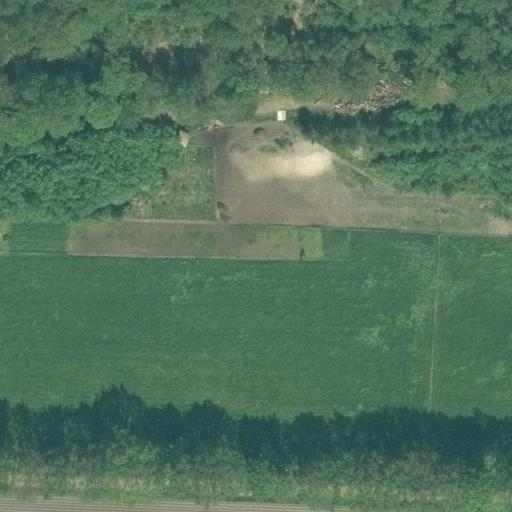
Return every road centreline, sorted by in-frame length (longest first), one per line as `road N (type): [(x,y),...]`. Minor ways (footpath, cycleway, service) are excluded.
road 1 (track): [(511,89),(0,126)]
road 2 (track): [(511,492),(0,471)]
